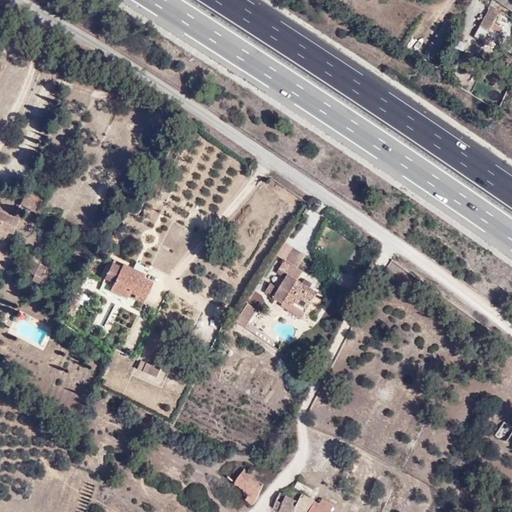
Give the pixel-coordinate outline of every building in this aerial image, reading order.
[(511,0),(496,0),(511,10),(511,0)] [(498,5),(491,2),(489,6),(490,6),(476,34),(485,39),(488,33),(497,38),(496,40),(503,44),(508,35),(501,32),(501,30),(504,25),(494,20),(499,11),(496,9),(498,5)] [(499,6),(498,5),(496,9),(499,11),(497,14),(502,17),(500,20),(511,28),(511,16),(497,9),(499,6)] [(440,61),(456,30),(442,22),(426,53),(440,61)] [(28,192),(24,198),(40,207),(41,205),(34,201),(36,197),(28,192)] [(37,213),(40,207),(24,198),(21,204),(37,213)] [(14,219),(5,214),(0,211),(0,228),(7,232),(14,219)] [(18,221),(14,219),(7,232),(12,234),(18,221)] [(18,253),(24,255),(27,248),(21,246),(18,253)] [(290,309),(304,318),(320,296),(300,284),(315,260),(294,248),(279,272),(289,278),(281,290),(275,299),(290,309)] [(43,279),(47,269),(34,263),(29,275),(34,277),(35,276),(43,279)] [(153,283),(143,279),(144,275),(124,265),(122,269),(112,265),(103,284),(112,289),(114,286),(131,293),(129,298),(143,304),(153,283)] [(266,294),(275,299),(281,290),(273,284),(266,294)] [(128,300),(129,298),(131,293),(114,286),(112,289),(111,292),(128,300)] [(259,316),(251,311),(240,327),(248,333),(259,316)] [(154,367),(148,365),(145,374),(159,379),(168,357),(159,354),(154,367)] [(139,371),(145,374),(148,365),(142,362),(139,371)] [(506,444),(511,433),(511,427),(504,423),(496,439),(506,444)] [(264,485),(259,481),(261,477),(254,473),(252,476),(245,472),(237,485),(249,492),(245,500),(252,505),(264,485)] [(332,511),(337,506),(320,498),(315,505),(302,498),(303,495),(293,491),(289,499),(281,495),(273,509),(279,511),(332,511)]
